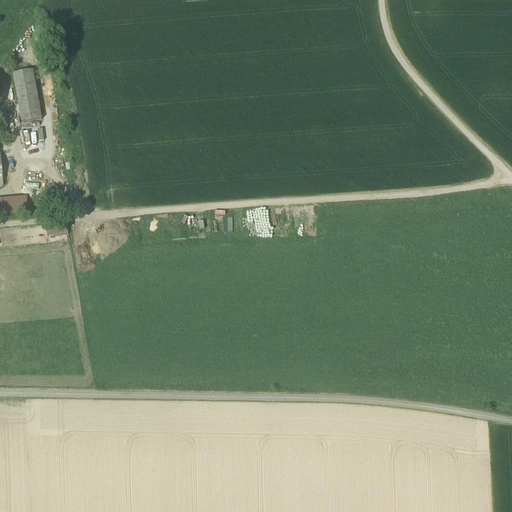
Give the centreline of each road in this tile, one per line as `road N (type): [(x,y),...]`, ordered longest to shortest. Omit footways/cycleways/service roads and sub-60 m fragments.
road 1 (unclassified): [(511,422),(360,400),(0,394)]
road 2 (track): [(511,184),(81,219)]
road 3 (track): [(511,176),(395,55),(382,23),(385,0)]
